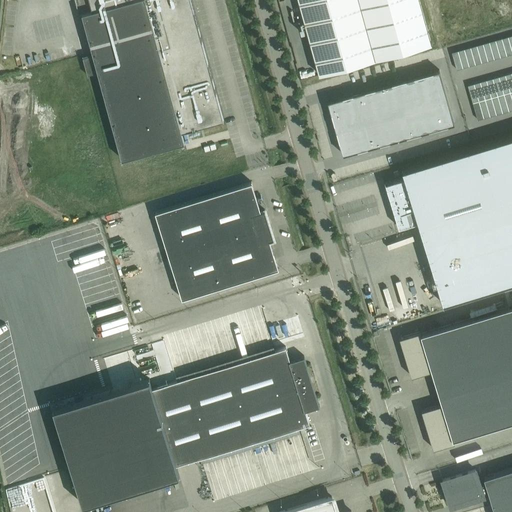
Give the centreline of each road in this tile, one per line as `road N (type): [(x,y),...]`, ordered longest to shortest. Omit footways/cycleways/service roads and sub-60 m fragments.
road 1 (unclassified): [(407,511),(260,0)]
road 2 (unknown): [(271,171),(147,210),(160,300),(175,305),(284,274),(298,257)]
road 3 (unknown): [(299,284),(59,363)]
road 4 (unknown): [(299,284),(353,462)]
road 5 (unknown): [(59,363),(41,372),(20,410),(31,471),(55,511)]
road 6 (unknown): [(194,511),(353,462)]
